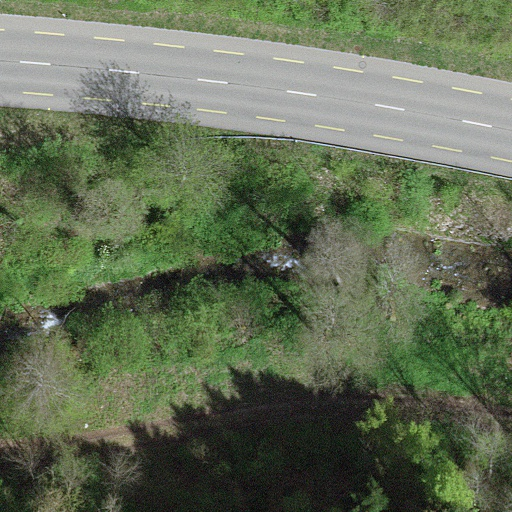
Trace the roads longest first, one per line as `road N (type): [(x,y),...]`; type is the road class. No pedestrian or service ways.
road 1 (secondary): [(511,132),(223,80),(0,63)]
road 2 (track): [(511,425),(353,407),(0,456)]
